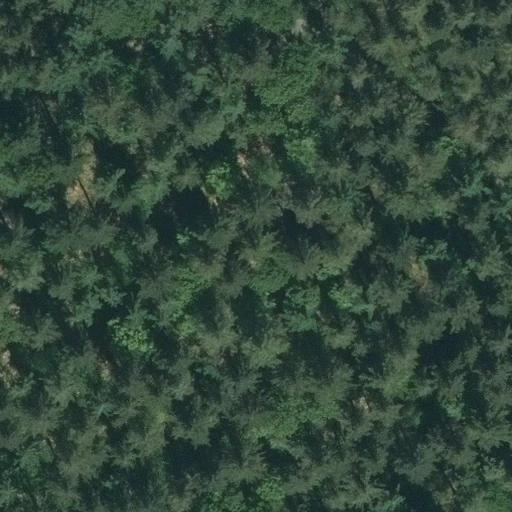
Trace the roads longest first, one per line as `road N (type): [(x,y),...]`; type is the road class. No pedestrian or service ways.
road 1 (unclassified): [(228,511),(265,341),(299,0)]
road 2 (track): [(298,10),(362,62),(424,139),(511,208)]
